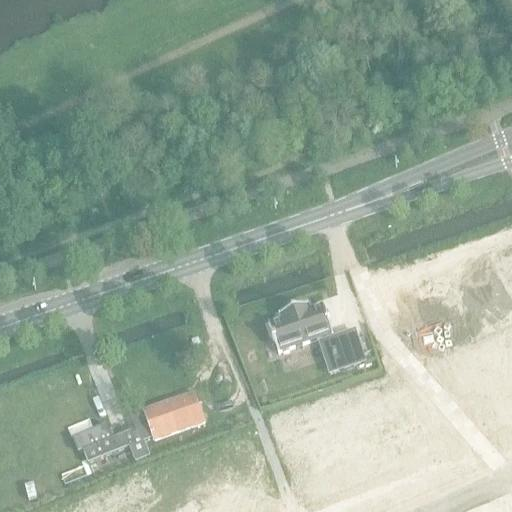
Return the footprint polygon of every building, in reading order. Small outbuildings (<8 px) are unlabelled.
[(511,259),(500,264),(503,272),(511,297),(511,259)] [(446,283),(424,291),(436,327),(459,319),(446,283)] [(424,291),(401,298),(414,335),(436,327),(424,291)] [(498,298),(484,303),(493,327),(507,322),(498,298)] [(484,303),(470,308),(479,332),(493,327),(484,303)] [(333,337),(328,324),(329,323),(328,320),(327,320),(323,306),(321,307),(321,308),(309,312),(308,307),(309,307),(308,306),(278,316),(279,317),(280,317),(281,321),(269,325),(269,324),(268,325),(273,338),(272,339),(273,342),(274,342),(278,356),(280,355),(279,354),(331,337),(332,338),(333,337)] [(365,364),(354,333),(330,341),(340,372),(365,364)] [(394,334),(380,339),(390,363),(403,358),(394,334)] [(506,367),(495,371),(497,379),(509,375),(506,367)] [(495,371),(483,375),(486,383),(497,379),(495,371)] [(153,443),(205,424),(195,396),(143,414),(144,416),(153,442),(153,443)] [(360,402),(349,405),(353,418),(364,415),(360,402)] [(511,423),(505,403),(485,410),(486,414),(497,448),(511,443),(511,423)] [(349,405),(338,409),(343,422),(353,418),(349,405)] [(144,416),(132,420),(141,446),(153,442),(144,416)] [(318,416),(307,419),(312,432),(322,429),(318,416)] [(307,419),(296,423),(301,436),(312,432),(307,419)] [(273,420),(262,424),(267,437),(278,434),(273,420)] [(87,464),(139,445),(133,430),(114,437),(109,424),(77,436),(87,464)] [(242,431),(231,435),(236,448),(247,444),(242,431)] [(385,444),(364,451),(377,489),(395,483),(398,482),(385,444)] [(364,451),(344,458),(345,461),(356,496),(377,489),(364,451)] [(344,458),(322,465),(335,503),(353,497),(356,496),(345,461),(344,458)] [(322,465),(302,472),(303,475),(314,509),(335,503),(322,465)] [(302,472),(281,479),(291,511),(306,511),(311,511),(314,509),(303,475),(302,472)] [(291,511),(281,479),(260,485),(261,489),(268,511),(291,511)] [(146,483),(135,486),(140,499),(150,496),(146,483)] [(125,490),(114,493),(118,506),(129,503),(125,490)] [(114,493),(103,497),(108,510),(118,506),(114,493)]
